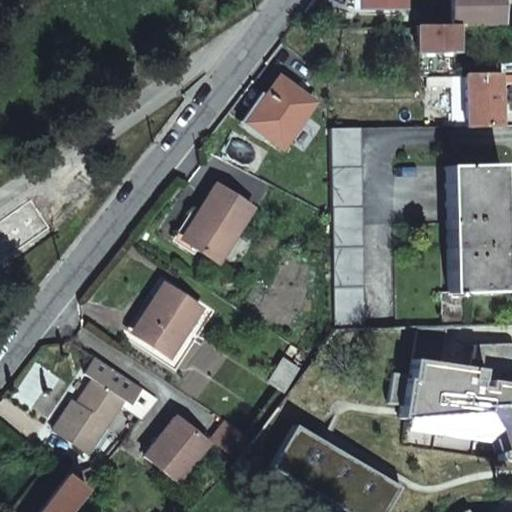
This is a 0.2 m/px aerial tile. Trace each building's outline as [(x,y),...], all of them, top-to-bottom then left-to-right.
[(358,0),(358,9),(404,9),(403,0),(358,0)] [(465,25),(495,25),(494,0),(449,0),(450,27),(454,26),(465,25)] [(454,38),(465,38),(465,25),(454,26),(454,38)] [(450,52),(454,51),(454,45),(454,38),(454,26),(450,27),(431,27),(415,27),(415,53),(450,52)] [(450,77),(451,77),(450,52),(415,53),(415,66),(415,77),(425,77),(450,77)] [(402,77),(415,77),(415,66),(402,66),(402,77)] [(465,127),(498,126),(497,101),(497,75),(464,76),(465,127)] [(244,123),(280,149),(313,103),(277,77),(244,123)] [(424,88),(450,87),(450,77),(425,77),(424,88)] [(333,329),(362,329),(357,128),(328,129),(330,217),(333,329)] [(463,294),(502,293),(502,272),(499,272),(497,229),(496,187),(499,187),(499,165),(443,167),(447,294),(463,294)] [(216,263),(251,208),(214,185),(196,213),(199,215),(183,242),(216,263)] [(190,209),(173,236),(177,238),(183,242),(199,215),(196,213),(190,209)] [(161,284),(129,333),(167,358),(200,309),(161,284)] [(444,326),(464,326),(463,294),(447,294),(440,294),(442,326),(444,326)] [(407,377),(389,374),(384,405),(398,407),(397,420),(404,421),(400,446),(511,463),(511,385),(494,383),(493,373),(511,372),(511,347),(507,344),(472,346),(469,369),(439,364),(444,326),(442,326),(413,327),(407,377)] [(59,352),(58,344),(40,346),(38,349),(46,354),(59,352)] [(86,453),(121,400),(128,404),(131,400),(146,411),(156,399),(93,358),(82,374),(90,379),(70,410),(66,407),(50,430),(86,453)] [(281,361),(268,381),(283,390),(296,370),(281,361)] [(168,439),(181,424),(173,417),(161,433),(168,439)] [(250,442),(224,422),(210,441),(236,461),(250,442)] [(175,484),(207,444),(181,424),(168,439),(161,433),(142,456),(175,484)] [(312,438),(291,427),(267,469),(273,472),(341,511),(384,511),(398,488),(312,438)] [(317,429),(312,438),(398,488),(404,479),(317,429)] [(341,511),(273,472),(269,479),(325,511),(341,511)] [(66,511),(84,490),(65,475),(37,511),(66,511)]
